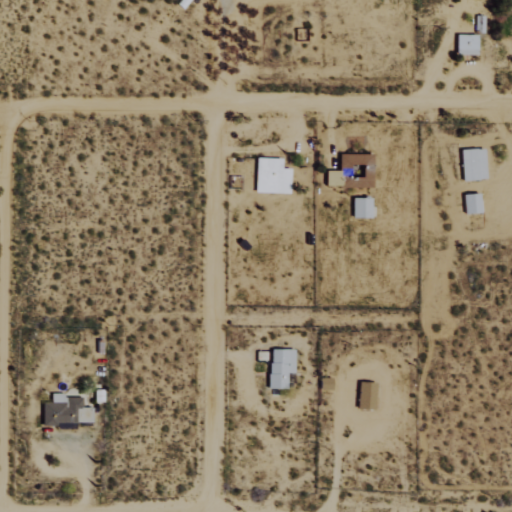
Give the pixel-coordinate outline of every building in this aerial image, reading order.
[(476,36),(455,35),(455,54),(476,55),(476,36)] [(484,180),(483,149),(460,150),(461,181),(484,180)] [(280,169),(280,159),(255,158),(254,193),(288,194),(289,169),(280,169)] [(325,186),(340,186),(340,172),(325,172),(325,186)] [(464,215),(480,213),(478,193),(462,195),(464,215)] [(351,198),(351,218),(370,219),(370,198),(351,198)] [(293,374),(292,349),(267,350),(268,389),(285,389),(285,374),(293,374)] [(330,379),(318,379),(319,390),(331,390),(330,379)] [(356,409),(373,410),(374,383),(357,383),(356,409)] [(90,423),(90,408),(80,408),(81,398),(62,398),(62,394),(50,394),(49,403),(41,403),(41,428),(75,428),(75,423),(90,423)]
